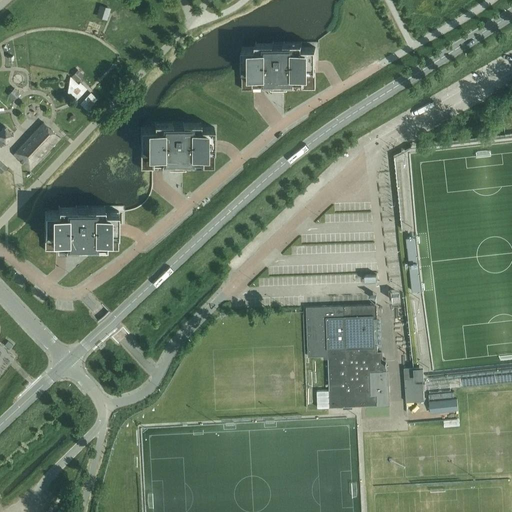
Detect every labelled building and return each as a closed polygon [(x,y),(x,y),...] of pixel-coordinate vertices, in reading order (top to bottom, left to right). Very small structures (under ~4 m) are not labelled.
[(100,5),(97,16),(105,19),(109,8),(100,5)] [(315,50),(313,50),(284,50),(284,48),(273,48),(273,50),(242,50),(242,89),(254,89),(273,89),(273,85),(283,85),(283,89),(315,89),(315,50)] [(74,84),(80,82),(76,74),(71,77),(74,84)] [(79,103),(90,91),(81,83),(71,95),(79,103)] [(91,96),(82,104),(87,110),(96,102),(91,96)] [(43,122),(14,154),(30,169),(59,137),(43,122)] [(4,126),(0,130),(0,138),(5,143),(13,134),(4,126)] [(141,169),(152,169),(172,169),(172,165),(182,165),(182,169),(214,169),(214,130),(183,130),(183,128),(172,128),(172,130),(141,130),(141,169)] [(328,202),(310,219),(315,223),(332,206),(328,202)] [(44,211),(45,250),(76,250),(76,246),(86,246),(86,250),(118,249),(118,211),(87,211),(87,209),(75,209),(75,211),(44,211)] [(297,233),(279,250),(282,254),(301,237),(297,233)] [(407,240),(410,260),(418,259),(416,239),(407,240)] [(330,407),(390,405),(389,375),(387,375),(386,359),(382,359),(382,352),(378,353),(378,346),(375,346),(374,318),(377,318),(377,304),(305,306),(307,356),(323,355),(324,358),(328,358),(330,407)] [(8,340),(4,345),(9,349),(13,345),(8,340)] [(408,375),(404,375),(406,401),(424,400),(423,377),(408,378),(408,375)] [(457,398),(437,400),(429,401),(430,413),(438,412),(458,410),(457,398)]
